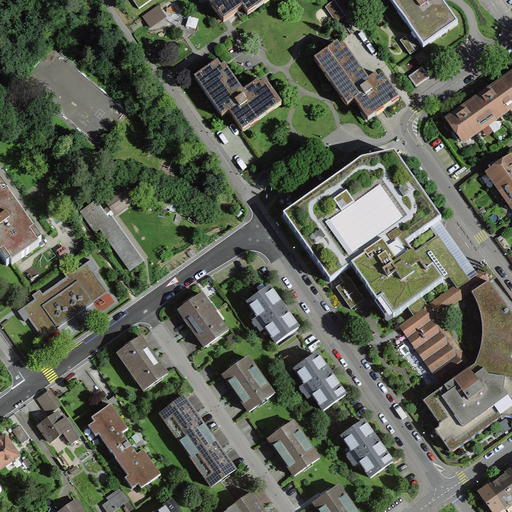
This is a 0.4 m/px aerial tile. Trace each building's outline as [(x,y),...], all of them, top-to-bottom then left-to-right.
[(156,0),(128,0),(137,13),(156,0)] [(212,0),(228,22),(250,8),(254,15),(266,7),(276,0),(212,0)] [(393,0),(423,43),(457,19),(443,0),(393,0)] [(159,7),(141,18),(150,31),(167,20),(159,7)] [(348,42),(321,60),(354,107),(361,102),(374,120),(405,98),(388,73),(375,81),(348,42)] [(226,61),(200,79),(229,120),(236,115),(247,133),(288,103),(270,77),(248,93),(226,61)] [(428,78),(420,66),(416,70),(408,76),(414,87),(428,78)] [(511,107),(511,69),(445,117),(463,142),(511,107)] [(362,155),(282,211),(330,278),(352,261),(376,298),(374,300),(387,317),(407,304),(413,316),(427,306),(455,287),(458,288),(467,282),(462,274),(436,235),(414,253),(407,244),(430,227),(441,219),(402,159),(394,148),(362,155)] [(511,152),(484,171),(511,210),(511,152)] [(3,183),(0,184),(0,259),(7,269),(44,244),(3,183)] [(125,186),(105,201),(115,216),(135,202),(125,186)] [(98,201),(84,211),(132,284),(150,273),(113,215),(109,218),(98,201)] [(478,275),(441,219),(430,227),(436,235),(462,274),(467,282),(478,275)] [(84,267),(21,311),(40,339),(102,294),(84,267)] [(443,391),(422,405),(439,430),(434,434),(451,456),(508,418),(511,419),(511,311),(492,285),(472,298),(476,306),(480,315),(482,323),(482,332),(482,338),(482,344),(481,352),(480,358),(478,365),(475,369),(443,391)] [(471,296),(466,287),(459,292),(455,287),(427,306),(413,316),(397,327),(443,391),(475,369),(437,319),(471,296)] [(304,329),(274,288),(250,306),(261,321),(255,325),(263,336),(268,333),(279,347),(304,329)] [(207,294),(178,314),(204,353),(233,333),(207,294)] [(146,338),(119,357),(145,395),(173,376),(146,338)] [(319,352),(293,371),(305,387),(300,391),(309,402),(313,399),(324,415),(351,394),(319,352)] [(249,358),(222,377),(250,417),(277,398),(249,358)] [(185,455),(215,434),(189,397),(159,418),(185,455)] [(132,431),(115,407),(97,419),(100,423),(93,428),(100,438),(103,436),(133,478),(130,481),(136,490),(143,485),(146,489),(164,476),(147,452),(141,456),(126,434),(132,431)] [(399,462),(368,419),(342,438),(353,454),(349,457),(358,470),(363,467),(373,480),(399,462)] [(295,421),(268,440),(297,480),(324,461),(295,421)] [(5,433),(0,436),(0,469),(21,455),(5,433)] [(240,471),(215,434),(185,455),(211,492),(240,471)] [(511,466),(478,490),(493,511),(498,511),(511,502),(511,466)] [(360,511),(343,486),(312,507),(315,511),(360,511)] [(270,511),(257,493),(228,511),(270,511)] [(85,511),(75,498),(56,511),(85,511)]
